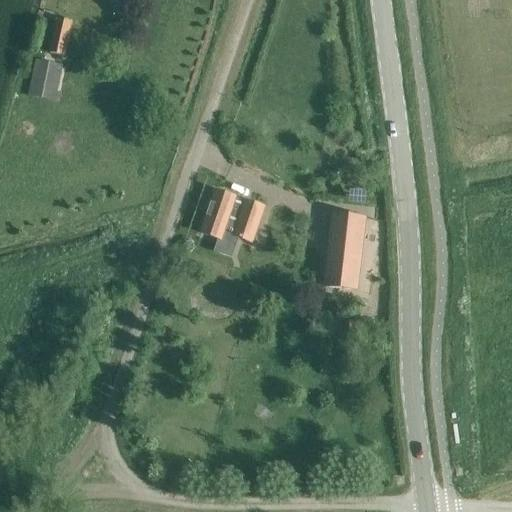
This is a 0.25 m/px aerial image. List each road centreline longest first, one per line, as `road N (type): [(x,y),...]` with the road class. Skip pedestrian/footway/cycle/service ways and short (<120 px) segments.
road 1 (secondary): [(427,506),(406,202),(381,0)]
road 2 (unclassified): [(102,438),(248,0)]
road 3 (unclassified): [(427,506),(214,504),(135,489)]
road 4 (unclassified): [(135,489),(67,485),(102,438)]
